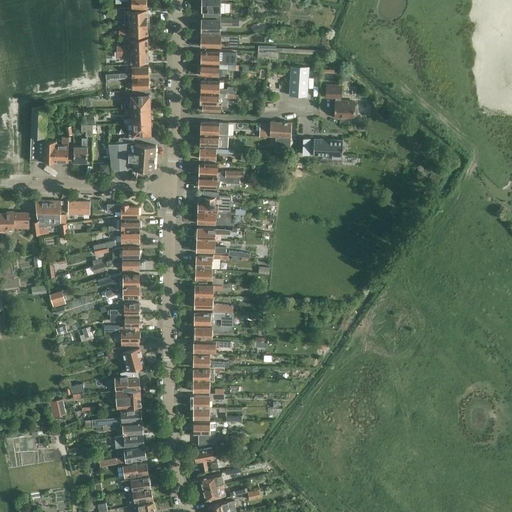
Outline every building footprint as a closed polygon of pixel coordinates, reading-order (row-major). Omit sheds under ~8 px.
[(202,0),(202,12),(203,12),(203,17),(220,18),(220,12),(224,12),(224,2),(220,2),(220,0),(202,0)] [(130,15),(130,22),(149,22),(149,14),(147,15),(147,9),(118,10),(118,15),(130,15)] [(234,24),(234,19),(202,19),(201,32),(219,32),(220,24),(234,24)] [(149,22),(130,22),(130,30),(119,30),(119,35),(148,34),(147,29),(149,29),(149,22)] [(200,40),(200,43),(201,44),(201,46),(220,47),(221,42),(228,42),(228,46),(238,46),(239,35),(201,34),(201,39),(200,40)] [(116,46),(116,51),(148,50),(148,38),(130,38),(131,48),(128,48),(128,46),(116,46)] [(148,50),(116,51),(114,51),(114,55),(129,55),(129,53),(131,53),(131,63),(148,62),(148,50)] [(236,52),(220,51),(202,51),(201,63),(228,64),(236,65),(236,52)] [(228,64),(201,63),(201,75),(219,76),(219,68),(228,68),(228,70),(235,70),(236,65),(228,64)] [(291,65),(289,95),(307,96),(309,66),(291,65)] [(119,74),(119,77),(126,77),(149,76),(149,66),(132,66),(132,73),(119,74)] [(126,77),(119,77),(113,77),(106,78),(106,82),(132,81),(132,89),(149,89),(149,76),(126,77)] [(202,79),(201,92),(236,93),(236,87),(228,87),(228,89),(219,88),(220,80),(202,79)] [(342,85),(326,85),(325,97),(335,97),(335,100),(334,116),(342,117),(342,118),(348,118),(348,117),(354,117),(354,114),(356,114),(357,112),(358,106),(356,105),(355,105),(355,101),(340,100),(340,97),(341,97),(342,85)] [(236,93),(201,92),(200,104),(203,104),(202,111),(220,112),(221,105),(218,105),(219,97),(236,98),(236,93)] [(132,100),(132,108),(150,107),(149,95),(137,95),(137,93),(127,93),(127,100),(132,100)] [(55,161),(56,144),(55,144),(55,140),(44,140),(46,106),(31,108),(30,160),(55,161)] [(124,118),(124,123),(132,122),(150,122),(150,107),(132,108),(132,118),(124,118)] [(200,121),(200,134),(218,134),(227,134),(227,122),(200,121)] [(270,121),(269,136),(291,137),(291,122),(270,121)] [(132,122),(124,123),(132,123),(133,130),(128,130),(128,137),(138,137),(138,134),(151,134),(150,122),(132,122)] [(92,125),(81,124),(81,130),(85,130),(85,136),(92,136),(92,125)] [(218,134),(200,134),(200,145),(218,146),(218,139),(226,140),(227,134),(218,134)] [(56,144),(55,161),(68,161),(68,136),(61,136),(61,139),(61,144),(56,144)] [(87,161),(87,137),(82,137),(81,146),(73,146),(73,161),(87,161)] [(310,153),(313,153),(313,155),(314,155),(314,154),(332,155),(332,153),(341,154),(341,156),(342,156),(342,149),(343,149),(343,146),(342,146),(343,139),(342,139),(331,139),(328,139),(328,140),(321,140),(321,138),(314,138),(314,139),(310,139),(310,138),(303,137),(302,154),(310,154),(310,153)] [(153,168),(155,143),(133,143),(133,141),(129,142),(108,143),(111,168),(153,168)] [(234,153),(234,149),(216,148),(200,148),(199,158),(215,159),(216,152),(234,153)] [(199,163),(199,175),(226,176),(234,176),(245,177),(246,171),(226,169),(226,171),(217,171),(217,163),(199,163)] [(226,176),(199,175),(199,187),(217,188),(217,180),(225,180),(233,181),(234,176),(226,176)] [(221,195),(221,197),(218,197),(218,192),(202,190),(202,197),(198,197),(198,211),(216,211),(223,212),(223,210),(229,210),(230,195),(221,195)] [(60,214),(60,200),(35,199),(38,221),(39,226),(42,226),(48,225),(60,223),(60,214)] [(78,200),(68,200),(68,213),(89,214),(90,201),(78,200)] [(128,203),(120,203),(107,203),(107,211),(121,210),(121,216),(139,216),(139,206),(128,206),(128,203)] [(216,211),(198,211),(198,223),(226,224),(226,226),(239,227),(240,223),(235,222),(236,220),(224,219),(224,218),(216,218),(216,211)] [(0,213),(0,229),(6,229),(6,228),(13,228),(13,223),(28,223),(28,212),(13,212),(13,213),(0,213)] [(108,225),(108,229),(114,229),(114,230),(116,229),(139,229),(139,218),(112,218),(112,225),(108,225)] [(38,221),(31,222),(32,227),(33,235),(43,233),(49,233),(48,225),(42,226),(39,226),(38,221)] [(59,224),(60,235),(68,234),(67,223),(65,223),(59,224)] [(224,228),(221,228),(198,227),(197,239),(215,239),(215,233),(228,233),(229,228),(224,228)] [(116,229),(114,230),(114,235),(121,235),(121,242),(139,242),(139,229),(116,229)] [(95,254),(109,251),(108,247),(116,245),(115,237),(106,239),(107,247),(94,250),(95,254)] [(215,239),(197,239),(197,251),(213,252),(213,253),(223,254),(223,246),(215,246),(215,239)] [(84,250),(91,248),(91,245),(87,246),(86,242),(82,242),(84,250)] [(112,248),(112,259),(118,258),(139,258),(139,246),(122,246),(118,246),(112,248)] [(197,255),(196,267),(213,268),(219,268),(219,258),(228,259),(228,255),(223,254),(213,253),(213,255),(197,255)] [(112,259),(106,261),(107,264),(113,263),(115,262),(122,262),(122,269),(139,269),(139,258),(118,258),(112,259)] [(102,263),(92,266),(95,273),(105,270),(102,263)] [(213,268),(196,267),(196,279),(212,279),(212,282),(222,282),(223,278),(215,277),(215,275),(212,275),(213,268)] [(120,273),(112,276),(106,278),(105,276),(98,279),(100,286),(114,281),(116,286),(119,285),(119,286),(123,286),(139,285),(139,274),(123,274),(120,273)] [(195,284),(195,296),(213,296),(213,290),(222,290),(222,285),(195,284)] [(123,286),(119,286),(119,288),(123,288),(123,297),(139,297),(139,285),(123,286)] [(101,302),(103,306),(120,300),(118,295),(108,298),(109,299),(101,302)] [(213,296),(195,296),(195,308),(213,308),(213,311),(217,311),(223,311),(233,312),(233,305),(228,305),(228,304),(213,304),(213,296)] [(119,314),(139,314),(139,302),(124,302),(124,309),(110,309),(110,314),(119,314)] [(195,312),(195,324),(211,324),(216,325),(217,319),(221,319),(221,325),(232,326),(232,325),(233,325),(233,312),(223,311),(217,311),(213,311),(212,312),(195,312)] [(118,324),(104,325),(104,330),(119,330),(121,330),(139,330),(139,327),(139,314),(119,314),(110,314),(110,320),(120,320),(121,320),(125,320),(125,326),(119,326),(118,324)] [(211,324),(195,324),(194,338),(214,339),(214,331),(224,332),(225,330),(232,330),(232,326),(221,325),(216,325),(211,324)] [(90,326),(82,329),(85,338),(93,335),(90,326)] [(121,330),(121,345),(111,348),(113,352),(123,349),(123,345),(139,345),(139,341),(139,330),(121,330)] [(212,353),(212,358),(222,358),(222,353),(216,353),(216,346),(230,347),(230,341),(215,341),(194,340),(194,352),(212,353)] [(123,349),(123,351),(122,351),(127,370),(144,366),(140,347),(139,347),(139,345),(123,345),(123,349)] [(194,366),(209,366),(224,366),(229,366),(229,361),(210,361),(210,354),(194,354),(194,366)] [(194,368),(194,380),(209,380),(211,380),(214,380),(214,370),(224,370),(224,366),(209,366),(209,368),(194,368)] [(120,376),(114,376),(115,390),(121,389),(139,388),(139,379),(138,379),(138,368),(138,367),(127,370),(122,372),(120,372),(120,376)] [(209,380),(194,380),(194,392),(209,392),(209,380)] [(126,391),(115,392),(116,408),(140,406),(139,390),(126,391)] [(193,395),(193,407),(210,407),(210,399),(224,399),(224,393),(223,393),(215,393),(209,393),(209,395),(193,395)] [(66,414),(62,398),(51,401),(54,416),(66,414)] [(210,407),(193,407),(194,419),(209,419),(210,407)] [(120,422),(141,421),(140,408),(120,409),(120,417),(92,418),(92,426),(101,424),(120,422)] [(194,434),(198,434),(198,444),(215,440),(215,420),(209,420),(209,421),(194,421),(194,422),(192,423),(192,427),(194,428),(194,434)] [(120,422),(101,424),(102,429),(113,427),(113,428),(120,427),(120,426),(122,426),(123,432),(141,431),(141,421),(120,422)] [(116,446),(121,446),(123,446),(123,445),(142,444),(142,433),(123,434),(123,435),(115,436),(116,446)] [(116,457),(98,460),(100,467),(121,463),(127,462),(135,461),(145,459),(142,446),(123,450),(124,458),(116,459),(116,457)] [(206,459),(218,457),(217,454),(213,455),(211,447),(194,450),(194,452),(193,453),(193,457),(195,457),(196,461),(200,461),(202,470),(208,469),(206,459)] [(135,462),(121,465),(124,477),(147,473),(145,463),(136,464),(135,462)] [(200,477),(203,488),(223,484),(220,473),(200,477)] [(130,484),(132,491),(150,487),(148,476),(130,479),(130,478),(120,480),(121,485),(130,484)] [(223,484),(203,488),(206,500),(226,495),(223,484)] [(150,487),(132,491),(133,500),(130,501),(130,505),(153,501),(152,499),(150,487)] [(230,496),(247,492),(248,492),(246,487),(229,492),(230,496)] [(259,489),(248,492),(247,492),(249,500),(261,497),(259,489)] [(208,511),(236,511),(235,505),(233,499),(209,506),(210,510),(208,510),(208,511)] [(138,504),(139,511),(136,511),(135,511),(154,511),(153,501),(138,504)] [(99,511),(107,510),(105,502),(97,504),(99,511)]
